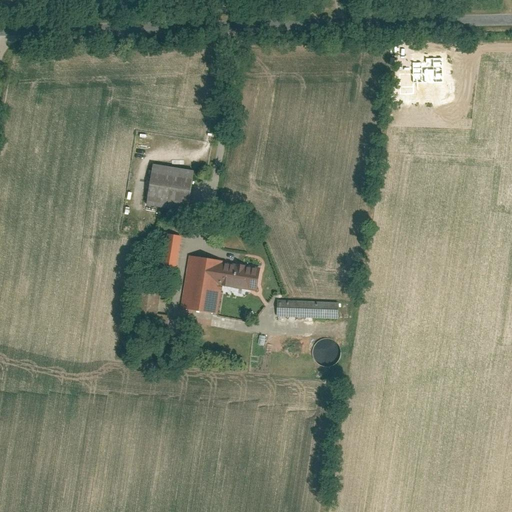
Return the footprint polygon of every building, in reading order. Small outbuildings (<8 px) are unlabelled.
[(157,166),(151,203),(192,209),(198,173),(157,166)] [(184,237),(169,234),(165,262),(180,265),(184,237)] [(228,262),(192,256),(183,306),(219,312),(224,284),(228,262)] [(228,262),(224,284),(258,290),(262,268),(228,262)] [(280,303),(280,315),(342,318),(342,305),(280,303)]
